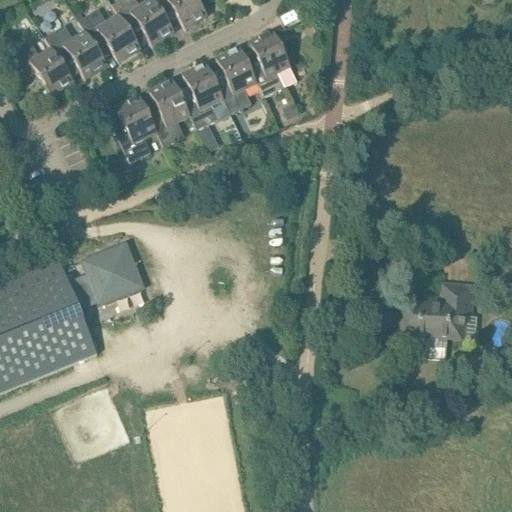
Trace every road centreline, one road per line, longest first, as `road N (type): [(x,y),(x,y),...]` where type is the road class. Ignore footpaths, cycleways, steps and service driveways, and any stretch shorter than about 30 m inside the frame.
road 1 (unclassified): [(333,121),(302,403),(304,511)]
road 2 (residential): [(36,128),(266,15),(271,0)]
road 3 (residential): [(87,216),(333,121)]
road 4 (residential): [(341,0),(333,121)]
